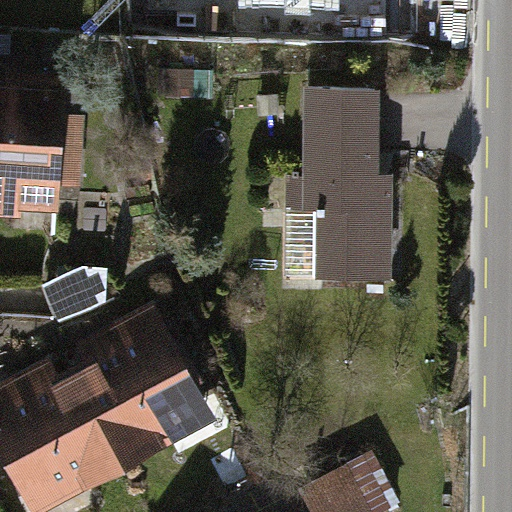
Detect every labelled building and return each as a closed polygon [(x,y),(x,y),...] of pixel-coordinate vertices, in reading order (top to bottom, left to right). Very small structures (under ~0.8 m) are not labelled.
[(240,0),(240,9),(342,9),(342,0),(240,0)] [(218,76),(162,77),(163,106),(219,105),(218,76)] [(59,84),(0,82),(0,219),(17,220),(18,210),(51,211),(51,187),(87,188),(89,120),(58,119),(59,84)] [(375,94),(299,94),(299,211),(313,211),(314,280),(391,280),(391,176),(376,176),(375,94)] [(161,305),(68,355),(132,472),(224,422),(161,305)] [(68,355),(0,391),(0,448),(34,511),(58,511),(132,472),(68,355)] [(408,511),(379,457),(320,489),(331,511),(408,511)]
